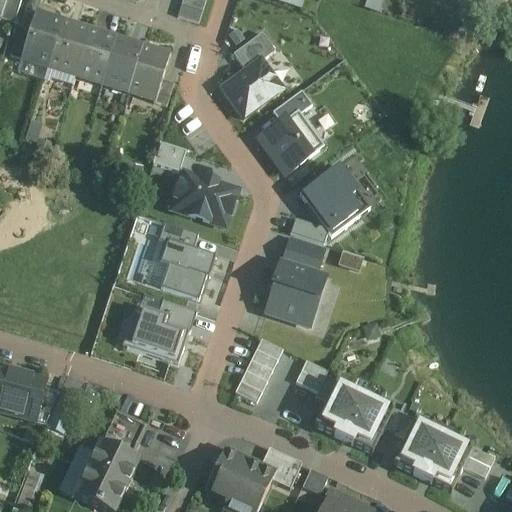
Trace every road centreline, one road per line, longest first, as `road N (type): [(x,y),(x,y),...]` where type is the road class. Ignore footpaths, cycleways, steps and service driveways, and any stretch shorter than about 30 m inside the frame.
road 1 (residential): [(191,411),(263,215),(263,194),(195,90),(226,0)]
road 2 (residential): [(219,421),(414,508)]
road 3 (residential): [(0,344),(191,411)]
